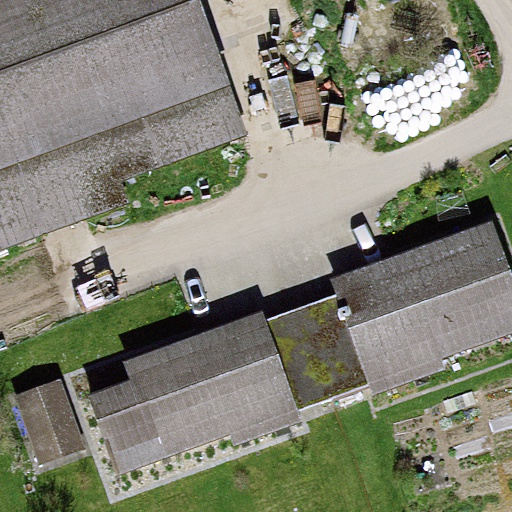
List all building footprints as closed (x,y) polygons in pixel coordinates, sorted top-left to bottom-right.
[(203,0),(0,0),(0,269),(123,225),(116,208),(260,156),(203,0)] [(328,288),(336,311),(363,385),(371,407),(443,381),(438,368),(511,341),(511,302),(486,231),(328,288)] [(291,412),(363,385),(336,311),(264,337),(291,412)] [(298,436),(291,412),(264,337),(258,318),(119,365),(129,395),(85,411),(110,482),(223,444),(228,460),(298,436)] [(59,389),(7,405),(36,478),(85,459),(59,389)]
